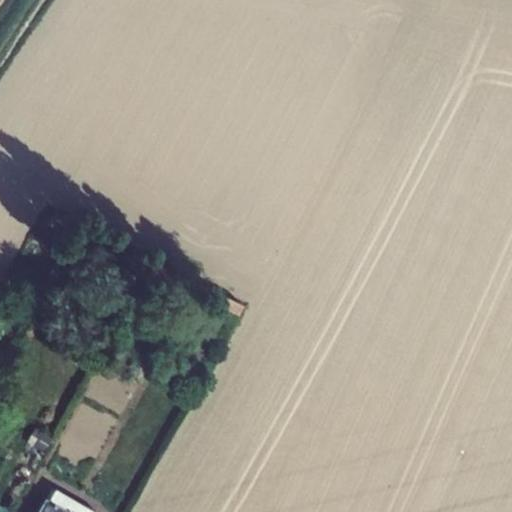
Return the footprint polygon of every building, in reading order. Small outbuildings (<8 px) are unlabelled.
[(153,264),(143,285),(162,294),(172,273),(153,264)] [(118,287),(103,314),(117,322),(133,295),(118,287)] [(222,297),(217,307),(237,316),(241,307),(222,297)] [(192,364),(182,383),(193,389),(203,370),(192,364)] [(44,500),(36,511),(90,511),(54,491),(48,502),(44,500)]
